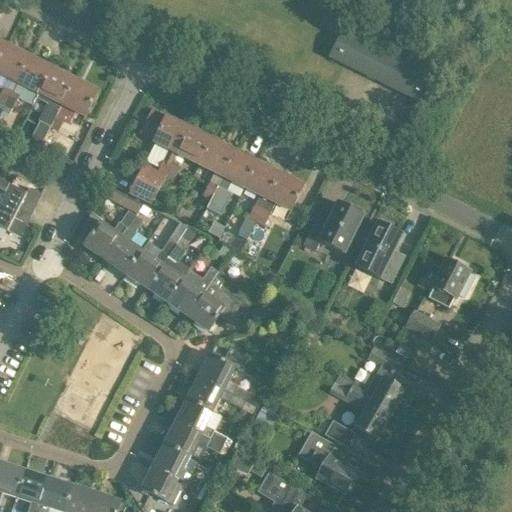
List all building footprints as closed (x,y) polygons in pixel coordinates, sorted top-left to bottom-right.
[(438,75),(343,28),(329,56),(374,79),(423,104),(438,75)] [(7,46),(0,59),(0,75),(16,83),(29,58),(7,46)] [(12,93),(5,106),(13,110),(19,98),(33,106),(37,99),(39,95),(52,70),(29,58),(16,83),(12,93)] [(49,105),(28,144),(39,150),(40,150),(51,129),(57,116),(62,106),(75,81),(52,70),(39,95),(37,99),(49,105)] [(75,81),(62,106),(85,118),(98,93),(75,81)] [(4,89),(0,95),(0,103),(5,106),(12,93),(4,89)] [(144,167),(130,195),(152,205),(165,178),(172,165),(177,155),(190,129),(166,118),(166,119),(152,112),(148,120),(143,130),(141,134),(155,141),(154,143),(169,151),(158,174),(144,167)] [(57,116),(51,129),(58,133),(65,120),(57,116)] [(148,120),(141,116),(136,127),(143,130),(148,120)] [(190,129),(177,155),(199,166),(212,141),(190,129)] [(212,141),(199,166),(222,178),(235,152),(212,141)] [(211,201),(206,210),(221,218),(232,195),(225,192),(230,182),(245,189),(258,164),(235,152),(222,178),(217,188),(211,201)] [(258,164),(245,189),(260,197),(255,206),(248,220),(256,224),(280,175),(258,164)] [(165,178),(173,182),(180,169),(172,165),(165,178)] [(280,175),(256,224),(264,227),(271,214),(276,204),(291,212),(304,187),(280,175)] [(0,210),(12,188),(0,181),(0,210)] [(209,184),(203,197),(211,201),(217,188),(209,184)] [(98,193),(138,214),(141,207),(102,187),(98,193)] [(12,188),(0,210),(0,228),(8,233),(14,220),(27,226),(30,219),(18,212),(22,205),(25,197),(27,195),(26,195),(12,188)] [(29,190),(26,195),(27,195),(25,197),(38,204),(42,196),(29,190)] [(34,211),(38,204),(25,197),(22,205),(34,211)] [(317,220),(303,247),(315,253),(321,242),(344,254),(363,216),(361,215),(363,212),(351,206),(349,210),(338,204),(327,225),(317,220)] [(30,219),(34,211),(22,205),(18,212),(30,219)] [(201,220),(212,226),(213,223),(216,216),(206,211),(201,220)] [(90,217),(80,231),(90,238),(84,247),(106,262),(128,230),(137,217),(129,212),(120,225),(119,224),(113,233),(90,217)] [(128,230),(106,262),(127,277),(142,253),(130,244),(144,223),(137,217),(128,230)] [(245,218),(238,232),(241,234),(249,238),(256,224),(248,220),(245,218)] [(372,234),(366,231),(358,246),(364,249),(355,267),(391,285),(402,263),(392,258),(402,236),(391,230),(393,226),(381,220),(379,225),(377,224),(372,234)] [(212,226),(207,234),(217,239),(223,229),(213,223),(212,226)] [(127,277),(147,290),(177,246),(170,241),(162,253),(161,252),(148,244),(142,253),(127,277)] [(177,246),(147,290),(167,304),(190,272),(176,263),(184,251),(177,246)] [(17,252),(12,254),(8,259),(17,264),(22,254),(17,252)] [(432,288),(433,289),(428,300),(449,310),(454,300),(455,300),(469,272),(466,270),(465,267),(459,264),(457,266),(446,260),(432,288)] [(202,281),(190,272),(168,305),(188,318),(218,274),(211,269),(202,281)] [(218,274),(188,318),(209,332),(219,318),(228,324),(240,306),(218,291),(226,278),(219,274),(218,274)] [(401,288),(392,304),(401,308),(409,292),(401,288)] [(256,315),(259,329),(287,322),(283,308),(256,315)] [(405,328),(432,342),(440,327),(414,312),(405,328)] [(355,383),(349,392),(390,415),(404,391),(389,382),(400,364),(373,349),(367,360),(377,366),(364,388),(355,383)] [(410,355),(400,349),(399,349),(394,358),(405,365),(410,355)] [(210,356),(198,378),(246,403),(258,409),(266,394),(254,387),(250,395),(228,384),(235,369),(210,356)] [(198,378),(187,401),(212,414),(220,399),(242,411),(246,403),(198,378)] [(376,440),(390,415),(349,392),(335,384),(330,393),(365,413),(361,420),(358,418),(353,427),(376,440)] [(187,401),(175,423),(210,441),(223,448),(227,440),(205,428),(212,414),(187,401)] [(265,405),(256,420),(270,428),(278,413),(265,405)] [(175,423),(164,445),(189,459),(196,444),(207,450),(207,449),(219,455),(223,448),(210,441),(175,423)] [(325,436),(347,449),(355,435),(333,423),(325,436)] [(329,457),(335,447),(311,434),(298,457),(321,471),(317,479),(345,495),(346,493),(349,492),(352,487),(351,483),(357,473),(329,457)] [(164,445),(152,467),(200,492),(204,484),(191,477),(192,475),(183,471),(189,459),(164,445)] [(253,462),(248,471),(261,478),(266,469),(253,462)] [(1,464),(0,468),(0,499),(2,494),(16,499),(25,472),(1,464)] [(200,492),(152,467),(140,490),(173,507),(181,492),(196,500),(200,492)] [(25,472),(16,499),(31,504),(28,511),(38,511),(49,480),(25,472)] [(270,511),(272,511),(303,511),(298,509),(306,495),(270,476),(259,495),(274,504),(270,511)] [(48,511),(49,510),(56,511),(64,511),(73,487),(49,480),(38,511),(48,511)] [(90,511),(96,495),(73,487),(64,511),(90,511)] [(96,495),(90,511),(117,511),(121,503),(96,495)]
